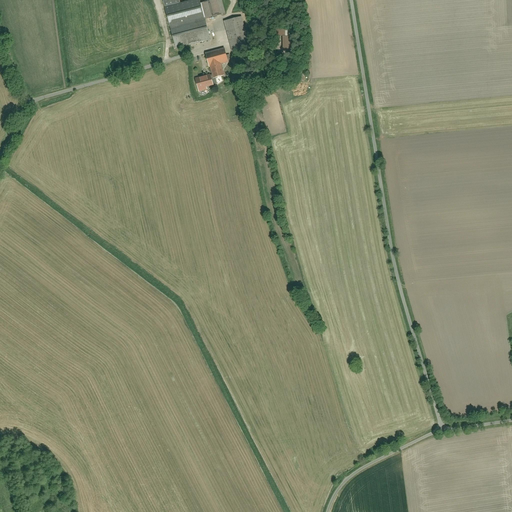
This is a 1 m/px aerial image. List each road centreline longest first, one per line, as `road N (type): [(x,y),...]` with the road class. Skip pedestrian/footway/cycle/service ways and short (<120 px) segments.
road 1 (unclassified): [(441,429),(393,261),(351,0)]
road 2 (track): [(26,108),(222,45)]
road 3 (unclassified): [(441,429),(348,478),(328,511)]
road 4 (residential): [(0,40),(27,105),(0,160)]
